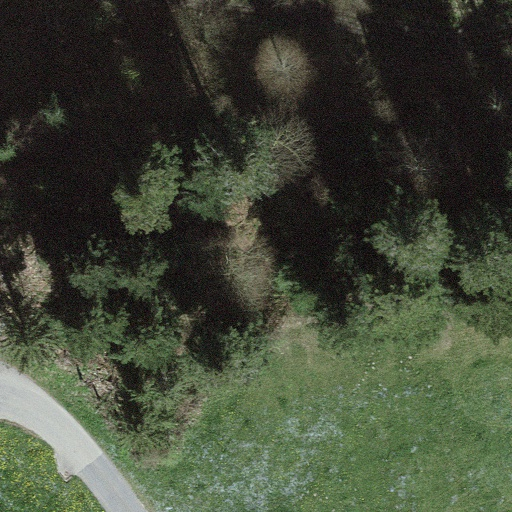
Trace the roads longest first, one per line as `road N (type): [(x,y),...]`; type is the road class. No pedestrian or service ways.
road 1 (track): [(203,0),(436,31),(511,24)]
road 2 (unclassified): [(0,393),(60,430),(127,511)]
